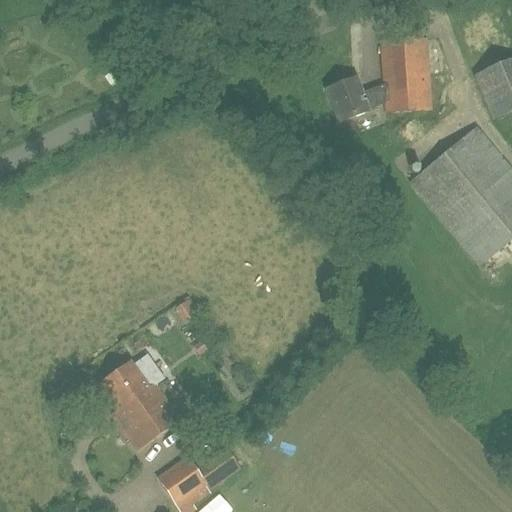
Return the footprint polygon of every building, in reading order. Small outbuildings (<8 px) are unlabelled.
[(385,116),(431,112),(426,41),(380,45),(383,86),(360,95),(354,80),(327,92),(341,125),(368,114),(367,112),(385,105),(385,116)] [(498,124),(511,116),(511,60),(476,78),(498,124)] [(410,184),(479,268),(511,240),(511,174),(476,130),(410,184)] [(190,301),(178,309),(186,322),(198,314),(190,301)] [(180,423),(154,388),(149,392),(130,366),(100,388),(118,414),(113,418),(138,453),(180,423)] [(157,482),(174,507),(178,511),(192,511),(197,509),(194,505),(203,499),(198,492),(205,487),(209,493),(241,469),(227,450),(196,473),(188,461),(157,482)]
